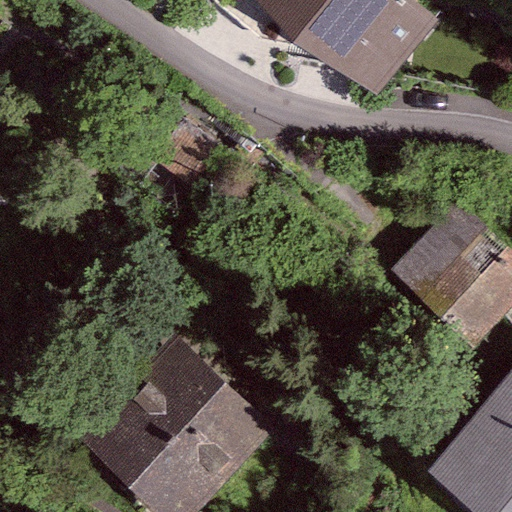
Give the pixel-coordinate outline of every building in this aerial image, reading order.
[(398,0),(275,0),(369,76),(418,16),(398,0)] [(197,145),(184,163),(201,176),(215,159),(197,145)] [(511,261),(453,207),(403,259),(483,334),(511,302),(511,261)] [(177,354),(106,428),(181,499),(252,425),(177,354)] [(511,386),(458,449),(511,494),(511,386)]
